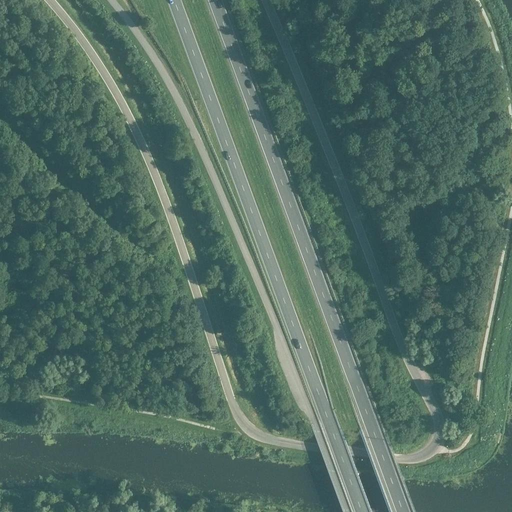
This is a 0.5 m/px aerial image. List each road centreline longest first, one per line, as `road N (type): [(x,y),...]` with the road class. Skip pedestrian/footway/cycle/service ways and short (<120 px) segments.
road 1 (unclassified): [(265,0),(395,339),(438,421),(435,452),(421,458),(307,448),(248,433),(108,69),(52,0)]
road 2 (unclassified): [(347,511),(218,181),(166,75),(110,0)]
road 3 (trunk): [(402,511),(213,0)]
road 4 (trunk): [(173,0),(360,511)]
